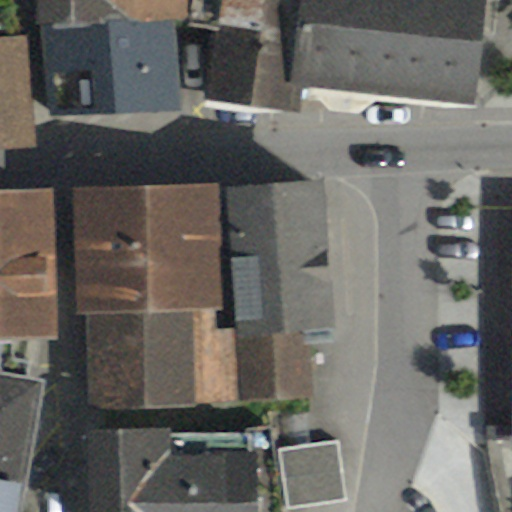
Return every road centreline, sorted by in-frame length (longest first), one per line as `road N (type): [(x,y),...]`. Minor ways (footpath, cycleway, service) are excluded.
road 1 (tertiary): [(64,168),(511,149)]
road 2 (residential): [(64,168),(68,511)]
